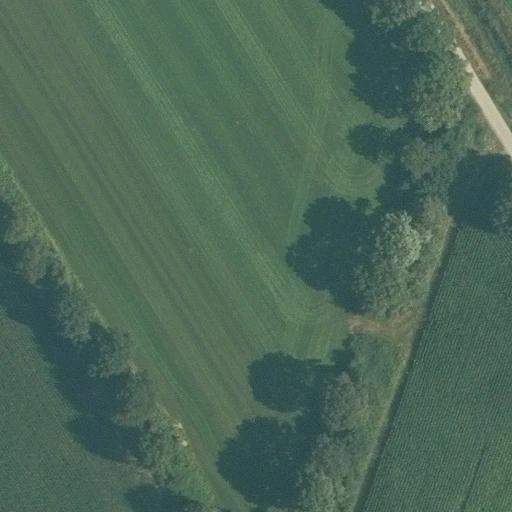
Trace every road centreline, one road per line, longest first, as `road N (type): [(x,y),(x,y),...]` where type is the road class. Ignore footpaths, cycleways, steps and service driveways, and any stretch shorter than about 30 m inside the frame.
road 1 (track): [(488,106),(352,511)]
road 2 (unclassified): [(511,144),(424,0)]
